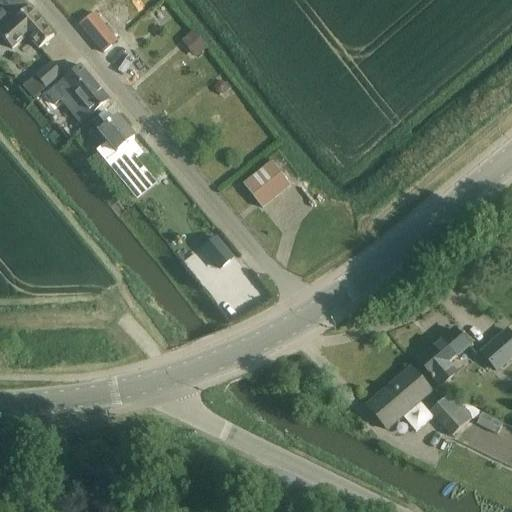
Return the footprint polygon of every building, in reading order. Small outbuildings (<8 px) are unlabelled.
[(12,23),(10,24),(12,26),(30,10),(20,0),(0,0),(0,10),(7,18),(12,23)] [(0,33),(0,37),(12,51),(27,37),(39,51),(54,37),(30,10),(12,26),(10,24),(0,33)] [(95,14),(80,26),(103,53),(118,41),(95,14)] [(195,46),(180,54),(189,72),(205,63),(195,46)] [(51,64),(34,79),(44,90),(61,76),(51,64)] [(109,102),(80,68),(63,82),(71,91),(61,99),(82,124),(109,102)] [(216,86),(215,89),(215,92),(217,95),(220,96),(224,96),(226,94),(227,90),(227,87),(225,85),(222,83),(218,84),(216,86)] [(47,92),(38,100),(45,109),(50,105),(51,97),(47,92)] [(106,113),(98,120),(105,128),(113,122),(106,113)] [(108,145),(98,153),(106,163),(112,159),(122,171),(117,175),(129,191),(148,176),(136,161),(143,155),(132,142),(135,139),(117,118),(113,122),(105,128),(99,133),(108,145)] [(244,186),(262,210),(290,188),(271,164),(244,186)] [(215,240),(203,250),(221,271),(233,260),(215,240)] [(177,270),(194,255),(185,245),(168,260),(177,270)] [(207,279),(192,293),(199,301),(215,287),(207,279)] [(418,363),(431,378),(440,389),(456,376),(447,366),(468,348),(454,332),(418,363)] [(496,372),(511,358),(511,337),(507,332),(481,354),(496,372)] [(387,432),(403,419),(432,394),(411,369),(386,390),(388,392),(368,409),(387,432)] [(452,438),(467,425),(472,420),(457,404),(449,396),(430,413),(452,438)] [(459,402),(457,404),(472,420),(479,414),(459,402)] [(477,425),(497,436),(503,425),(482,415),(477,425)] [(419,416),(401,432),(414,448),(432,432),(419,416)]
